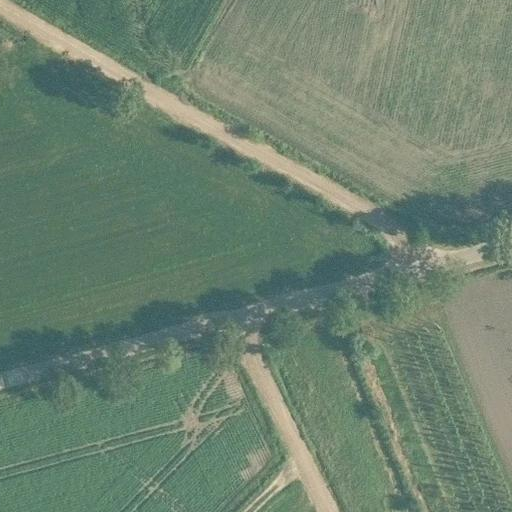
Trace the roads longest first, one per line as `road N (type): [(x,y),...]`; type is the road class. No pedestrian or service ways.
road 1 (unclassified): [(0,380),(511,243)]
road 2 (track): [(0,5),(446,260)]
road 3 (track): [(299,461),(236,318)]
